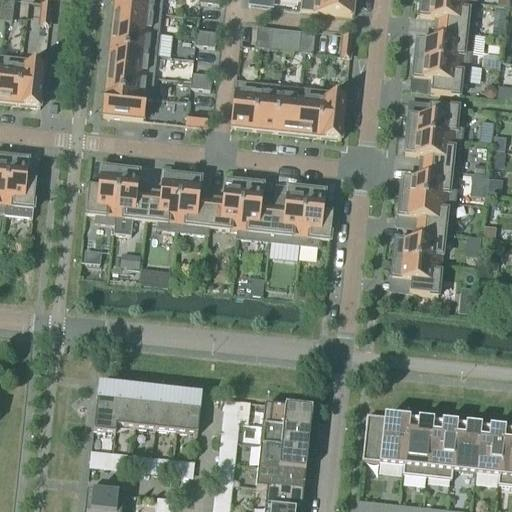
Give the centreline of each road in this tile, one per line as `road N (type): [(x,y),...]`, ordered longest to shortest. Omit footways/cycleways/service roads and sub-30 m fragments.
road 1 (residential): [(0,133),(363,173)]
road 2 (residential): [(340,361),(0,326)]
road 3 (residential): [(340,361),(363,173)]
road 4 (residential): [(363,173),(382,0)]
road 5 (residential): [(324,511),(340,361)]
